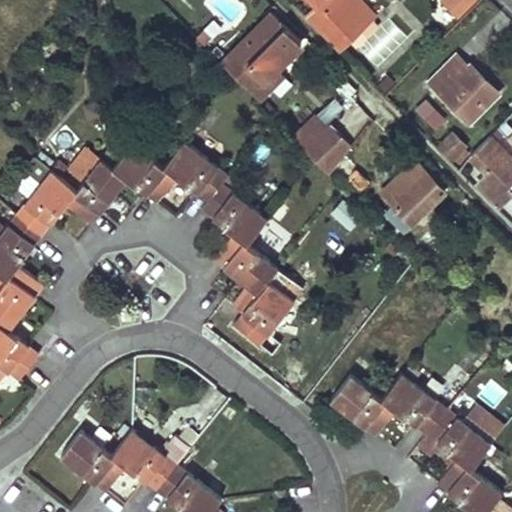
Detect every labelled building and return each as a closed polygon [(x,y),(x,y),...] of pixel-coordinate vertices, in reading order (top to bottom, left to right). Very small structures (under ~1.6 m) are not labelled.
[(308,0),(316,8),(307,17),(318,29),(346,0),(308,0)] [(356,0),(346,0),(318,29),(336,47),(369,13),(356,0)] [(364,0),(356,0),(369,13),(373,9),(364,0)] [(424,20),(434,11),(423,0),(406,0),(406,1),(424,20)] [(451,0),(448,3),(457,15),(472,0),(451,0)] [(274,70),(297,46),(267,15),(222,59),(254,91),(274,70)] [(206,29),(198,36),(206,43),(213,36),(206,29)] [(457,54),(430,81),(470,121),(499,91),(471,62),(467,65),(457,54)] [(280,76),(274,70),(254,91),(260,97),(280,76)] [(425,97),(414,109),(436,130),(447,117),(425,97)] [(315,113),(293,135),(304,146),(326,124),(315,113)] [(326,124),(304,146),(313,156),(330,172),(350,143),(329,121),(326,124)] [(452,131),(440,142),(459,161),(470,149),(452,131)] [(490,135),(473,152),(491,171),(479,183),(499,203),(511,192),(505,184),(511,177),(511,164),(506,158),(509,154),(490,135)] [(0,361),(9,368),(20,377),(39,352),(9,328),(45,281),(19,262),(67,200),(94,220),(127,176),(159,200),(177,176),(207,199),(202,206),(218,218),(235,231),(230,238),(214,258),(251,287),(258,292),(244,310),(235,322),(260,342),(295,297),(290,293),(269,277),(276,267),(279,265),(247,240),(266,215),(222,181),(229,173),(184,138),(164,164),(132,140),(113,165),(102,156),(85,177),(77,187),(51,167),(0,233),(0,270),(8,277),(0,286),(0,361)] [(62,153),(51,167),(77,187),(85,177),(78,172),(81,168),(62,153)] [(415,159),(399,175),(413,188),(428,172),(415,159)] [(355,167),(347,176),(361,189),(369,180),(355,167)] [(399,175),(383,191),(413,220),(445,188),(429,171),(428,172),(413,188),(399,175)] [(329,214),(352,229),(363,212),(340,197),(329,214)] [(235,231),(218,218),(213,225),(230,238),(235,231)] [(297,283),(276,267),(269,277),(290,293),(297,283)] [(408,298),(426,278),(414,267),(396,287),(408,298)] [(258,292),(251,287),(237,304),(244,310),(258,292)] [(0,380),(9,368),(0,361),(0,380)] [(469,511),(483,511),(501,490),(471,466),(491,441),(401,369),(380,395),(350,371),(330,396),(376,432),(395,407),(456,455),(437,480),(473,508),(469,511)] [(208,511),(221,496),(132,427),(112,452),(82,428),(61,455),(104,489),(126,464),(188,511),(187,511),(208,511)] [(511,511),(511,504),(499,497),(490,511),(511,511)]
